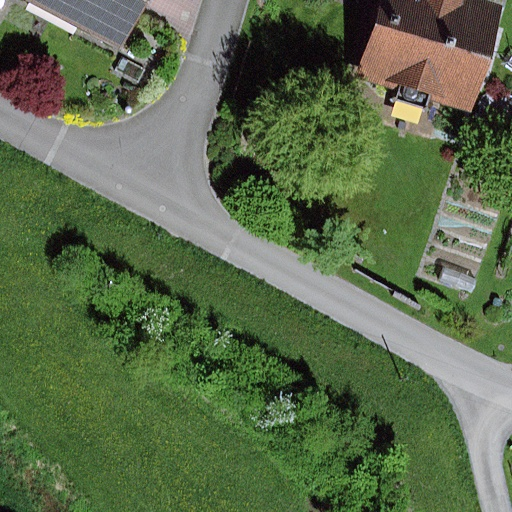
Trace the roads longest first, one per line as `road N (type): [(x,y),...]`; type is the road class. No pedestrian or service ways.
road 1 (residential): [(511,392),(478,381),(166,198)]
road 2 (residential): [(166,198),(227,0)]
road 3 (residential): [(166,198),(0,113)]
road 4 (track): [(478,381),(509,511)]
